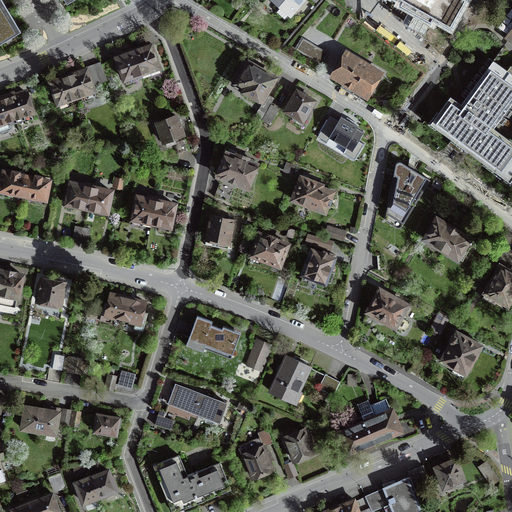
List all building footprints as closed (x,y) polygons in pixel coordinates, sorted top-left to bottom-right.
[(0,0),(0,44),(21,32),(1,0),(0,0)] [(302,0),(274,0),(280,5),(290,14),(302,0)] [(397,7),(430,25),(432,21),(451,31),(458,17),(467,1),(466,0),(393,0),(399,3),(397,7)] [(193,24),(196,19),(180,10),(176,14),(193,24)] [(147,41),(145,34),(134,38),(137,44),(147,41)] [(327,53),(305,40),(299,51),(321,64),(327,53)] [(142,73),(143,77),(151,74),(149,70),(158,67),(151,46),(141,49),(140,46),(133,49),(134,52),(142,73)] [(134,76),(135,80),(143,77),(142,73),(134,52),(133,49),(126,51),(127,54),(117,58),(124,79),(134,76)] [(342,65),(336,75),(353,86),(366,93),(377,74),(344,54),(338,63),(342,65)] [(511,74),(509,72),(493,60),(461,104),(494,128),(511,102),(511,74)] [(262,101),(266,94),(275,78),(249,62),(236,83),(243,86),(242,88),(262,101)] [(67,72),(76,97),(85,94),(87,99),(96,95),(92,84),(107,79),(102,64),(76,73),(75,70),(67,72)] [(67,100),(76,97),(67,72),(60,75),(61,78),(51,82),(60,108),(69,105),(67,100)] [(14,92),(7,94),(17,122),(25,119),(25,122),(32,119),(30,113),(33,112),(26,91),(15,95),(14,92)] [(315,101),(297,91),(285,111),(294,116),(295,114),(304,119),(315,101)] [(17,122),(7,94),(0,96),(0,97),(1,100),(0,100),(0,130),(0,131),(10,128),(9,125),(17,122)] [(260,108),(267,111),(271,105),(274,99),(266,94),(262,101),(264,102),(260,108)] [(511,141),(494,128),(461,104),(450,96),(430,124),(510,182),(511,179),(511,141)] [(271,105),(267,111),(262,119),(270,124),(278,109),(271,105)] [(183,140),(182,135),(183,135),(176,116),(157,123),(164,142),(165,142),(167,146),(175,143),(179,153),(188,149),(185,139),(183,140)] [(344,152),(355,159),(364,143),(359,140),(364,132),(357,128),(358,126),(341,117),(338,121),(330,116),(318,137),(327,142),(330,138),(346,148),(344,152)] [(227,153),(219,176),(247,187),(247,185),(245,184),(248,176),(251,177),(256,164),(248,161),(249,158),(236,153),(235,156),(227,153)] [(439,197),(444,190),(402,159),(392,172),(397,175),(393,181),(425,205),(434,193),(439,197)] [(286,163),(284,169),(293,172),(295,165),(286,163)] [(15,193),(23,195),(27,176),(19,174),(19,171),(12,170),(12,173),(3,171),(0,188),(0,190),(8,192),(8,193),(13,195),(15,195),(15,193)] [(34,177),(27,176),(23,195),(30,196),(30,198),(32,199),(37,199),(37,198),(46,200),(50,181),(41,179),(42,176),(35,175),(34,177)] [(301,177),(293,199),(303,203),(302,204),(309,207),(309,205),(325,211),(331,194),(326,192),(326,187),(321,186),(321,185),(301,177)] [(87,208),(91,183),(85,182),(84,185),(71,182),(66,203),(87,208)] [(91,183),(87,208),(107,212),(111,191),(98,188),(98,185),(91,183)] [(214,197),(228,202),(232,193),(218,187),(214,197)] [(152,223),(156,200),(157,197),(149,195),(149,199),(138,196),(132,224),(143,226),(144,221),(152,223)] [(156,200),(152,223),(159,224),(158,229),(169,232),(175,204),(163,202),(164,198),(157,197),(156,200)] [(229,243),(232,229),(233,229),(234,220),(211,215),(206,238),(229,243)] [(470,238),(437,218),(425,238),(438,246),(440,250),(444,250),(458,258),(470,238)] [(72,240),(80,242),(83,227),(75,226),(72,240)] [(283,226),(281,233),(292,236),(294,230),(283,226)] [(343,239),(346,231),(328,226),(325,234),(343,239)] [(90,229),(83,227),(80,242),(87,243),(90,229)] [(259,233),(251,255),(269,262),(269,261),(280,265),(281,262),(284,259),(284,254),(288,244),(278,240),(279,238),(267,234),(266,236),(259,233)] [(332,241),(308,234),(306,241),(315,244),(315,245),(329,249),(332,241)] [(303,274),(315,278),(314,280),(318,282),(323,283),(325,281),(330,283),(335,268),(334,265),(331,264),(334,255),(324,251),(321,251),(320,253),(312,250),(303,274)] [(502,259),(495,256),(489,267),(495,271),(502,259)] [(511,296),(511,272),(500,266),(483,297),(495,304),(498,299),(508,304),(511,296)] [(0,303),(15,307),(17,296),(18,297),(22,275),(0,270),(0,303)] [(38,300),(50,302),(51,304),(55,305),(57,304),(60,304),(64,283),(42,279),(38,300)] [(395,326),(396,326),(405,331),(410,322),(400,317),(407,305),(396,298),(395,301),(390,298),(391,295),(380,289),(368,311),(378,317),(378,320),(380,321),(382,322),(385,321),(395,326)] [(111,322),(112,316),(123,319),(128,298),(111,294),(109,303),(105,302),(100,319),(111,322)] [(144,302),(128,298),(123,319),(136,322),(134,328),(143,330),(147,313),(142,312),(144,302)] [(97,311),(89,309),(86,321),(93,323),(97,311)] [(212,321),(197,316),(189,338),(232,355),(240,333),(223,326),(222,329),(211,325),(212,321)] [(431,329),(440,335),(444,328),(435,322),(431,329)] [(438,339),(440,335),(431,329),(430,329),(427,333),(438,339)] [(465,372),(480,345),(457,333),(455,336),(453,335),(450,337),(450,340),(452,342),(442,360),(445,361),(446,365),(449,366),(452,365),(465,372)] [(247,363),(261,369),(270,346),(257,340),(247,363)] [(183,374),(191,350),(177,345),(169,369),(183,374)] [(287,355),(270,391),(293,401),(310,366),(287,355)] [(410,369),(418,374),(426,360),(418,355),(410,369)] [(62,370),(64,358),(53,356),(51,368),(62,370)] [(83,374),(85,359),(70,356),(67,371),(83,374)] [(427,359),(426,360),(418,374),(426,379),(435,363),(427,359)] [(118,384),(132,388),(136,374),(122,370),(118,384)] [(312,378),(321,383),(325,375),(316,371),(312,378)] [(105,389),(112,391),(116,376),(109,374),(105,389)] [(321,383),(318,387),(322,389),(332,395),(333,395),(340,382),(325,374),(325,375),(321,383)] [(176,384),(169,403),(219,421),(225,403),(226,403),(227,402),(176,384)] [(332,395),(322,389),(317,398),(328,403),(332,395)] [(398,432),(400,427),(392,409),(391,410),(386,398),(370,405),(373,411),(362,416),(373,442),(398,432)] [(26,406),(22,428),(47,432),(55,434),(60,408),(51,406),(50,410),(44,409),(26,406)] [(71,410),(63,408),(61,423),(68,424),(71,410)] [(78,425),(80,412),(73,411),(71,424),(78,425)] [(155,424),(171,429),(173,420),(164,417),(166,413),(159,411),(155,424)] [(94,431),(116,434),(118,426),(120,426),(122,418),(119,418),(119,417),(97,413),(94,431)] [(346,450),(351,452),(373,442),(362,416),(351,420),(353,425),(338,431),(346,450)] [(269,451),(266,452),(264,447),(273,443),(267,429),(258,433),(259,437),(239,445),(252,476),(272,468),(269,461),(272,459),(269,451)] [(285,437),(294,459),(314,451),(311,444),(313,442),(310,434),(307,435),(305,429),(285,437)] [(171,508),(191,500),(193,504),(217,493),(215,489),(228,483),(219,462),(197,471),(197,470),(187,475),(179,455),(159,463),(162,471),(157,473),(171,508)] [(436,467),(444,486),(454,482),(456,485),(463,483),(461,479),(463,478),(455,459),(436,467)] [(297,474),(292,461),(284,465),(289,477),(297,474)] [(486,461),(479,466),(492,484),(499,479),(486,461)] [(423,465),(415,468),(421,481),(422,481),(429,478),(423,465)] [(413,485),(421,481),(415,468),(408,472),(413,485)] [(110,476),(108,470),(91,476),(99,496),(102,497),(105,496),(106,493),(118,488),(113,475),(110,476)] [(61,472),(49,477),(54,491),(66,486),(61,472)] [(83,502),(99,496),(91,476),(76,482),(83,502)] [(384,487),(384,489),(365,497),(372,511),(387,504),(389,511),(421,511),(407,477),(384,487)] [(438,498),(429,478),(422,481),(432,501),(438,498)] [(31,497),(36,511),(59,511),(52,493),(39,498),(37,495),(31,497)] [(354,499),(335,507),(337,511),(371,511),(365,496),(356,500),(354,499)] [(36,511),(31,497),(24,500),(25,503),(12,509),(13,511),(36,511)]
